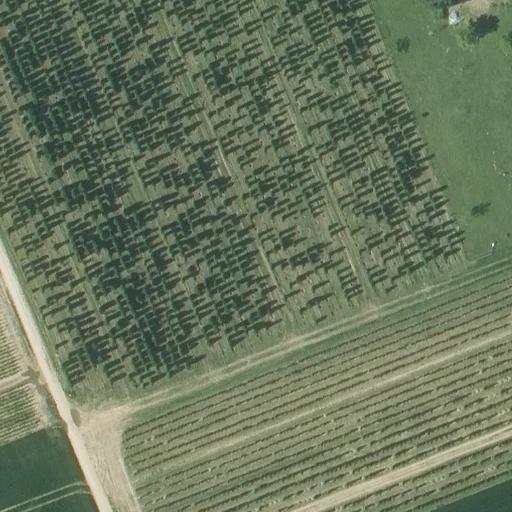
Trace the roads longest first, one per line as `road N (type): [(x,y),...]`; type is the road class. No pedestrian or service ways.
road 1 (track): [(72,433),(511,258)]
road 2 (track): [(104,511),(0,257)]
